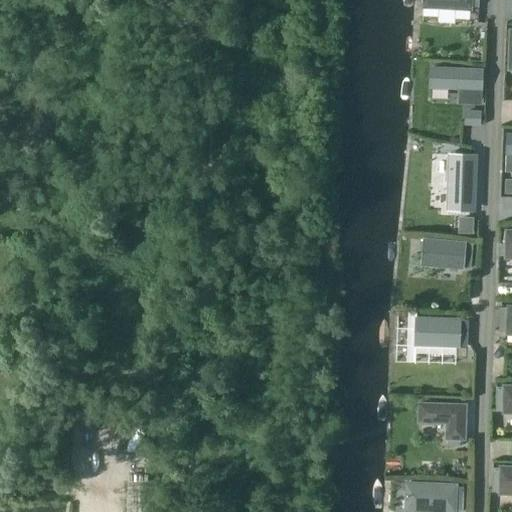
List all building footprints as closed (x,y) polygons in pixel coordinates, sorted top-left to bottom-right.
[(484,6),(484,0),(428,0),(428,7),(478,10),(478,6),(484,6)] [(431,65),(430,87),(459,88),(459,102),(483,104),(484,68),(431,65)] [(477,189),(485,166),(480,164),(480,163),(442,149),(433,174),(471,188),(472,187),(477,189)] [(472,231),(472,217),(460,217),(460,230),(472,231)] [(499,242),(499,254),(505,255),(505,257),(511,257),(511,227),(506,228),(505,243),(499,242)] [(476,269),(478,245),(472,245),(472,243),(429,239),(426,268),(470,272),(470,269),(476,269)] [(416,315),(415,345),(461,347),(461,345),(468,345),(469,319),(462,319),(462,317),(416,315)] [(511,416),(511,386),(510,387),(510,389),(503,389),(503,413),(510,413),(510,417),(511,416)] [(473,442),(474,405),(425,404),(424,425),(452,426),(452,442),(473,442)] [(511,489),(511,459),(506,459),(506,462),(499,462),(498,486),(505,487),(505,489),(511,489)] [(468,507),(470,482),(464,482),(464,478),(411,476),(410,507),(462,509),(462,507),(468,507)]
